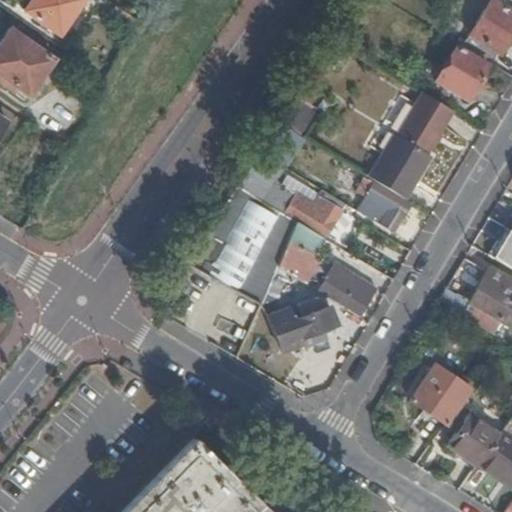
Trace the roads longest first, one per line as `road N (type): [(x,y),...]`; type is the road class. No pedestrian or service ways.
road 1 (residential): [(294,0),(79,300)]
road 2 (residential): [(511,135),(323,445)]
road 3 (residential): [(323,445),(79,300)]
road 4 (residential): [(79,300),(0,407)]
